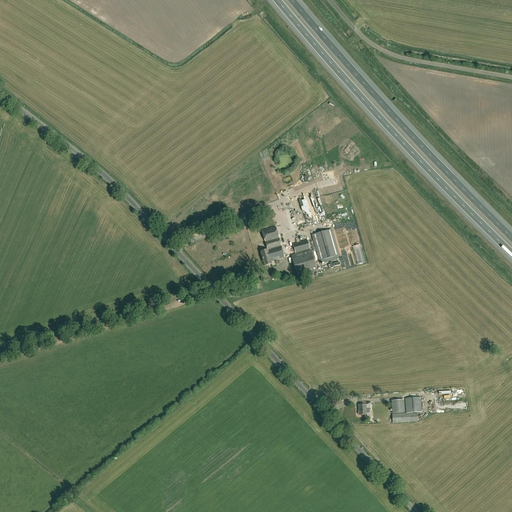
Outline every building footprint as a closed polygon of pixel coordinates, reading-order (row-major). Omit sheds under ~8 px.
[(306,13),(312,19),(314,17),(308,11),(306,13)] [(312,208),(309,201),(302,204),(305,211),(312,208)] [(265,266),(271,264),(271,262),(274,261),(274,260),(284,257),(276,227),(262,230),(267,250),(260,251),(265,266)] [(320,263),(338,258),(337,256),(339,255),(332,229),(312,235),(320,263)] [(295,253),(310,249),(307,240),(293,244),(295,253)] [(297,277),(317,271),(312,256),(311,250),(291,255),(293,262),(297,277)] [(406,413),(422,412),(421,398),(405,399),(406,413)] [(392,414),(395,413),(404,413),(403,400),(391,401),(392,414)] [(358,412),(358,414),(359,415),(366,415),(366,413),(369,412),(369,409),(366,409),(366,405),(359,405),(359,411),(358,412)] [(393,423),(418,422),(417,413),(392,415),(393,423)]
